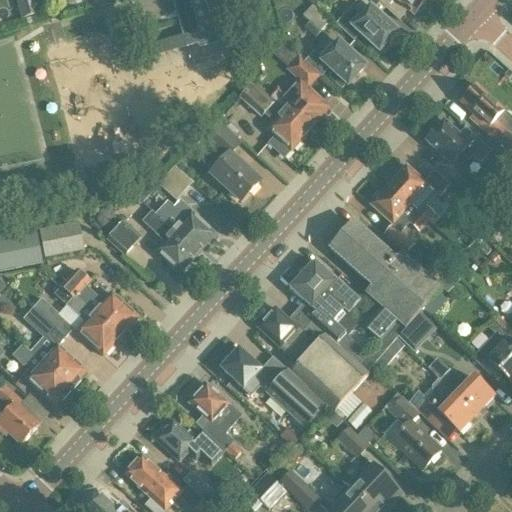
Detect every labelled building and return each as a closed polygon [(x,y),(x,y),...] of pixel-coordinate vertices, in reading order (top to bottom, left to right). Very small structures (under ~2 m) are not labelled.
[(35,0),(16,0),(23,20),(39,15),(35,0)] [(62,0),(67,16),(90,10),(87,0),(62,0)] [(222,0),(172,0),(187,47),(217,38),(213,25),(229,20),(222,0)] [(375,0),(398,21),(407,11),(413,16),(416,13),(419,13),(423,9),(423,6),(427,0),(375,0)] [(342,20),(336,27),(352,41),(358,34),(378,53),(381,50),(384,50),(388,47),(387,43),(396,33),(370,9),(369,11),(361,4),(357,4),(351,11),(349,12),(343,18),(342,20)] [(315,6),(304,18),(311,24),(305,30),(316,40),(333,22),(315,6)] [(338,43),(322,62),(314,54),(305,64),(319,77),(320,78),(328,70),(332,74),(329,78),(341,90),(345,86),(347,88),(349,85),(352,85),(356,81),(356,78),(365,68),(338,43)] [(299,58),(287,71),(308,90),(319,77),(305,64),(299,58)] [(253,84),(239,99),(261,119),(265,114),(275,123),(268,131),(275,138),(267,147),(283,161),(291,152),(291,153),(307,135),(269,99),(253,84)] [(475,86),(460,102),(474,115),(470,119),(492,138),(485,146),(491,151),(508,166),(511,161),(511,134),(496,121),(504,112),(475,86)] [(277,90),(269,99),(307,135),(325,116),(324,115),(329,110),(313,94),(305,97),(295,88),(286,98),(277,90)] [(218,122),(200,141),(223,162),(211,176),(241,204),(260,183),(230,156),(242,144),(218,122)] [(436,129),(424,142),(451,165),(461,155),(468,161),(471,157),(479,165),(491,151),(485,146),(475,137),(468,144),(444,122),(437,130),(436,129)] [(174,167),(158,185),(176,202),(192,184),(174,167)] [(396,178),(388,187),(410,207),(418,214),(412,221),(422,230),(436,216),(426,207),(437,195),(440,198),(451,186),(434,171),(423,183),(406,167),(403,170),(399,169),(395,174),(396,178)] [(466,173),(453,186),(470,202),(482,188),(466,173)] [(373,204),(370,206),(392,227),(410,207),(388,187),(380,196),(376,195),(371,200),(373,204)] [(152,213),(151,213),(196,256),(214,236),(179,204),(174,210),(167,203),(163,207),(156,216),(152,213)] [(481,221),(465,207),(458,215),(473,229),(481,221)] [(151,213),(142,223),(164,243),(155,252),(179,275),(196,256),(151,213)] [(123,223),(107,240),(125,257),(141,239),(123,223)] [(353,223),(329,250),(365,282),(366,280),(373,286),(365,295),(380,309),(397,324),(405,330),(422,310),(437,293),(442,288),(402,253),(394,262),(387,256),(389,254),(353,223)] [(78,224),(40,232),(45,258),(83,251),(78,224)] [(36,235),(0,241),(0,272),(42,264),(36,235)] [(456,247),(445,247),(445,259),(457,258),(456,247)] [(314,264),(306,274),(315,283),(312,287),(325,299),(327,297),(344,312),(355,301),(314,264)] [(45,269),(42,273),(60,290),(55,296),(67,307),(75,298),(121,339),(138,320),(112,295),(102,305),(86,290),(92,284),(78,271),(66,284),(63,281),(60,283),(45,269)] [(305,273),(289,290),(313,312),(314,312),(319,316),(312,324),(336,346),(346,336),(348,338),(358,326),(344,312),(327,297),(325,299),(312,287),(315,283),(306,274),(305,273)] [(437,293),(422,310),(432,318),(446,302),(437,293)] [(75,298),(67,307),(85,324),(76,334),(103,358),(121,339),(75,298)] [(42,300),(32,311),(65,340),(74,330),(42,300)] [(380,343),(358,367),(360,369),(364,366),(369,370),(405,330),(397,324),(380,309),(363,328),(380,343)] [(275,310),(257,329),(298,367),(290,375),(269,356),(268,357),(325,411),(327,409),(333,414),(368,376),(366,374),(369,370),(364,366),(360,369),(358,367),(336,346),(312,324),(302,334),(275,310)] [(65,340),(32,311),(23,321),(43,340),(30,355),(42,366),(71,392),(81,381),(79,380),(84,375),(57,350),(65,340)] [(398,339),(419,357),(441,334),(419,315),(398,339)] [(493,336),(471,360),(494,381),(500,374),(509,382),(511,379),(511,346),(505,340),(511,332),(511,331),(496,316),(485,328),(493,336)] [(456,345),(450,351),(466,367),(472,361),(456,345)] [(223,368),(221,371),(250,397),(259,387),(267,394),(266,396),(305,432),(325,411),(268,357),(258,369),(238,351),(230,360),(226,360),(222,364),(223,368)] [(31,369),(23,378),(54,407),(62,399),(63,401),(71,392),(42,366),(35,373),(31,369)] [(449,371),(440,382),(476,417),(493,398),(473,379),(466,387),(449,371)] [(440,382),(413,409),(433,429),(442,420),(458,435),(476,417),(440,382)] [(191,402),(188,405),(219,433),(236,415),(228,407),(229,407),(206,386),(199,394),(195,394),(191,398),(191,402)] [(0,433),(5,439),(8,436),(21,448),(39,427),(18,407),(21,404),(4,388),(0,392),(0,433)] [(401,401),(390,413),(405,427),(391,443),(422,472),(441,452),(410,424),(418,416),(401,401)] [(158,440),(155,442),(179,464),(188,455),(196,462),(201,457),(212,469),(227,454),(203,431),(196,439),(189,433),(187,436),(173,423),(165,433),(161,432),(157,436),(158,440)] [(280,441),(287,448),(288,449),(298,438),(288,429),(279,439),(281,440),(280,441)] [(348,430),(337,442),(356,460),(367,449),(348,430)] [(230,444),(225,450),(227,452),(226,453),(236,461),(242,453),(233,445),(232,447),(230,444)] [(127,474),(124,477),(152,502),(146,508),(150,511),(168,511),(183,495),(142,457),(134,466),(130,465),(126,470),(127,474)] [(369,464),(346,488),(370,511),(386,511),(393,505),(387,500),(396,490),(369,464)] [(193,472),(184,482),(206,502),(215,492),(193,472)] [(290,474),(279,485),(307,511),(318,500),(290,474)] [(267,476),(250,494),(269,511),(286,494),(267,476)] [(370,511),(346,488),(323,511),(370,511)] [(120,511),(116,508),(113,511),(102,501),(94,509),(92,507),(87,511),(120,511)] [(212,511),(202,503),(195,511),(212,511)]
